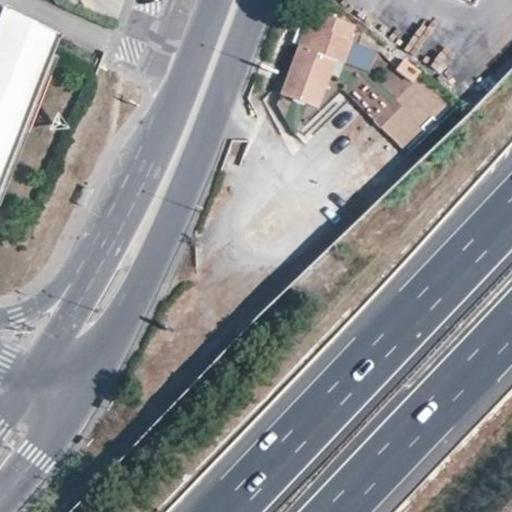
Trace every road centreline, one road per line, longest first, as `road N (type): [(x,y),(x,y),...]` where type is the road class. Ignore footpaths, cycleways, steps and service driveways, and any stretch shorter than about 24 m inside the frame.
road 1 (motorway): [(511,211),(226,511)]
road 2 (motorway): [(330,511),(511,323)]
road 3 (secondary): [(136,234),(182,145),(236,0)]
road 4 (secondary): [(69,406),(136,289),(136,234)]
road 5 (secondary): [(108,254),(29,380)]
road 6 (tertiary): [(108,254),(31,309),(0,319)]
